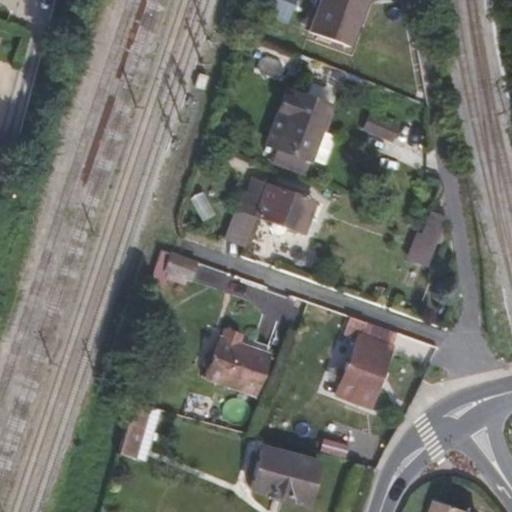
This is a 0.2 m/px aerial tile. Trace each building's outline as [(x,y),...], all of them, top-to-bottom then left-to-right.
[(303,31),(314,0),(305,0),(296,28),(303,31)] [(343,45),(359,0),(314,0),(303,31),(343,45)] [(40,100),(45,83),(33,79),(28,96),(40,100)] [(317,131),(326,107),(283,90),(261,145),(274,150),(269,162),(300,175),(306,160),(317,131)] [(389,140),(395,125),(366,113),(360,128),(389,140)] [(319,165),(330,136),(317,131),(306,160),(319,165)] [(300,233),(312,202),(265,183),(253,214),(300,233)] [(430,245),(440,221),(424,215),(414,239),(430,245)] [(167,272),(172,256),(165,253),(160,270),(167,272)] [(186,278),(192,262),(172,256),(167,272),(186,278)] [(376,375),(387,343),(357,333),(346,364),(376,375)] [(253,391),(265,349),(212,334),(201,376),(253,391)] [(376,375),(346,364),(343,374),(372,385),(376,375)] [(130,457),(145,405),(128,401),(113,452),(130,457)] [(340,454),(343,443),(317,436),(315,447),(340,454)] [(302,504),(313,460),(256,445),(244,489),(302,504)] [(468,511),(435,500),(430,511),(468,511)]
